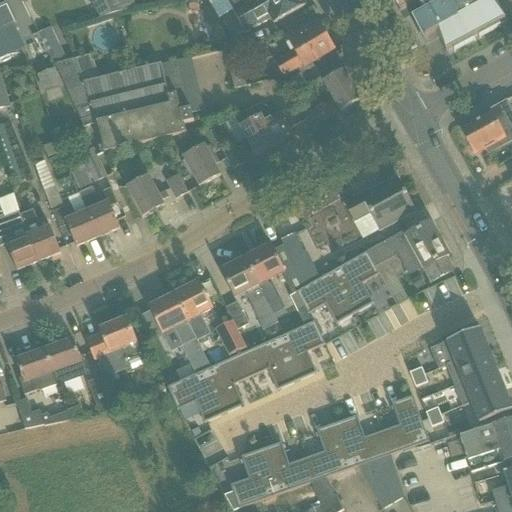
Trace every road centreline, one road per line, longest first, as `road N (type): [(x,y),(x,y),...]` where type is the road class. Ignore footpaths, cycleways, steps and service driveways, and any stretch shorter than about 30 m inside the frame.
road 1 (residential): [(0,334),(114,290),(411,127)]
road 2 (tertiary): [(511,298),(411,127)]
road 3 (tertiary): [(411,127),(339,0)]
